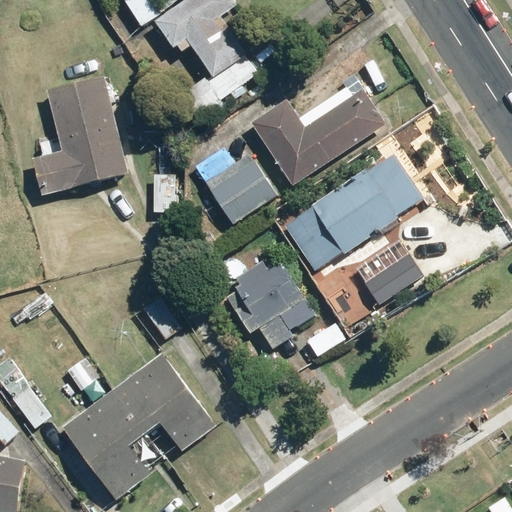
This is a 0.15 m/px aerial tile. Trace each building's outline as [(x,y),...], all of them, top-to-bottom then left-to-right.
[(151,26),(160,19),(146,0),(124,0),(120,3),(141,33),(151,26)] [(179,56),(187,50),(210,83),(247,57),(221,21),(235,11),(226,0),(181,0),(183,3),(160,19),(151,26),(172,56),(177,52),(179,56)] [(340,90),(370,68),(360,54),(330,76),(340,90)] [(218,101),(202,80),(171,105),(187,126),(218,101)] [(126,181),(103,81),(43,95),(57,156),(32,162),(41,201),(126,181)] [(288,103),(248,129),(290,193),(385,131),(360,92),(351,98),(347,90),(300,121),(288,103)] [(224,150),(193,171),(232,231),(274,203),(250,166),(240,173),(224,150)] [(420,206),(389,160),(281,233),(312,278),(420,206)] [(178,180),(153,180),(152,215),(177,216),(178,180)] [(365,305),(380,296),(388,308),(423,286),(394,240),(344,271),(365,305)] [(237,290),(222,300),(246,339),(256,333),(269,355),(291,341),(287,335),(313,319),(280,267),(266,276),(258,264),(232,281),(237,290)] [(120,502),(157,474),(137,447),(165,426),(185,453),(219,429),(164,356),(66,428),(120,502)] [(12,359),(0,367),(0,385),(34,435),(54,421),(12,359)] [(85,360),(65,373),(81,396),(100,382),(85,360)] [(0,413),(0,443),(5,449),(20,435),(0,413)] [(12,511),(20,464),(0,460),(0,511),(12,511)]
